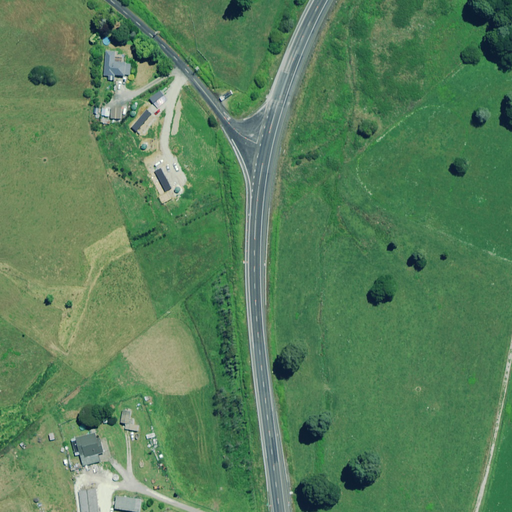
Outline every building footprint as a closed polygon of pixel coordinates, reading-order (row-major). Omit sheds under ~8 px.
[(116,52),(106,51),(104,76),(109,76),(108,80),(115,81),(116,75),(125,76),(126,63),(115,63),(116,52)] [(122,108),(112,108),(111,114),(109,114),(109,119),(121,119),(122,108)] [(87,424),(88,424),(92,425),(93,424),(95,424),(96,423),(97,422),(99,421),(99,419),(100,418),(100,416),(100,414),(100,413),(99,411),(99,410),(98,409),(96,407),(95,407),(93,406),(92,406),(90,406),(88,406),(87,407),(85,407),(84,408),(83,410),(82,411),(82,413),(81,414),(81,416),(82,418),(82,419),(83,421),(84,422),(85,423),(87,424)] [(131,412),(123,411),(121,423),(130,424),(131,412)] [(102,443),(99,433),(72,440),(76,456),(80,454),(83,466),(101,461),(99,454),(104,452),(102,443)] [(98,511),(96,489),(79,491),(81,511),(98,511)] [(140,511),(142,500),(117,496),(115,509),(136,511),(140,511)]
